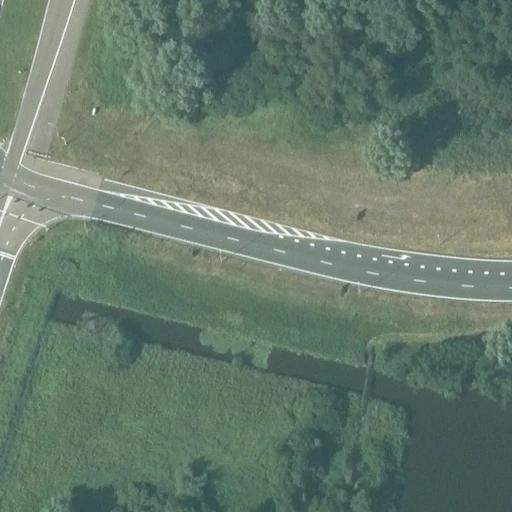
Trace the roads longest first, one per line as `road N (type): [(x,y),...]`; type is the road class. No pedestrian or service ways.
road 1 (trunk): [(9,177),(367,271),(511,288)]
road 2 (trunk): [(9,177),(62,0)]
